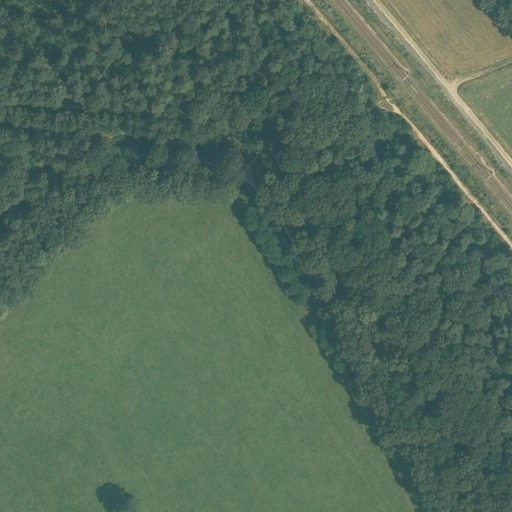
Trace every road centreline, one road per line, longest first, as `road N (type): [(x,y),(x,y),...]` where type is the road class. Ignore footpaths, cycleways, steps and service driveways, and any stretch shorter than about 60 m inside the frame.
road 1 (track): [(0,161),(127,147),(160,135)]
road 2 (track): [(160,135),(0,121)]
